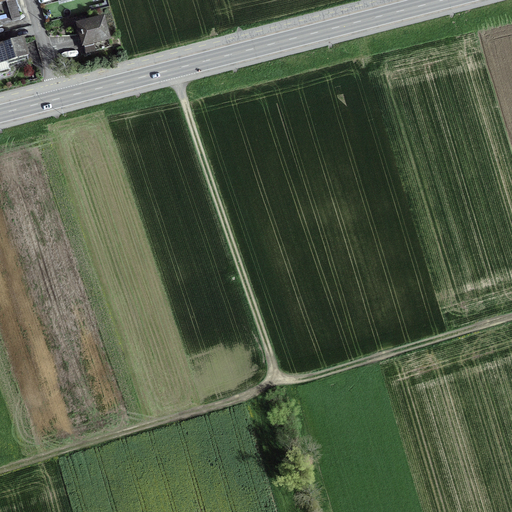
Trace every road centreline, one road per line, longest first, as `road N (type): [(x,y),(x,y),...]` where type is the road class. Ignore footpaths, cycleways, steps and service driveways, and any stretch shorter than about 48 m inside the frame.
road 1 (primary): [(58,98),(443,0)]
road 2 (track): [(275,372),(174,69)]
road 3 (track): [(0,470),(246,395),(275,372)]
road 4 (track): [(511,317),(308,378),(275,372)]
